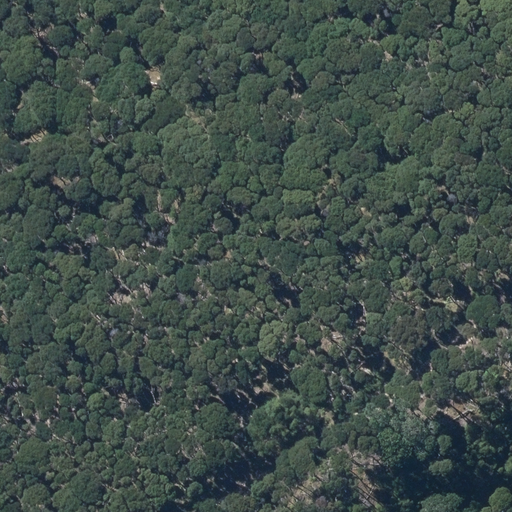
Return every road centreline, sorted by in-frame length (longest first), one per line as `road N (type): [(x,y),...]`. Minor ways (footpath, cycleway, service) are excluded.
road 1 (track): [(0,176),(412,219),(511,214)]
road 2 (track): [(137,511),(208,464),(511,314)]
